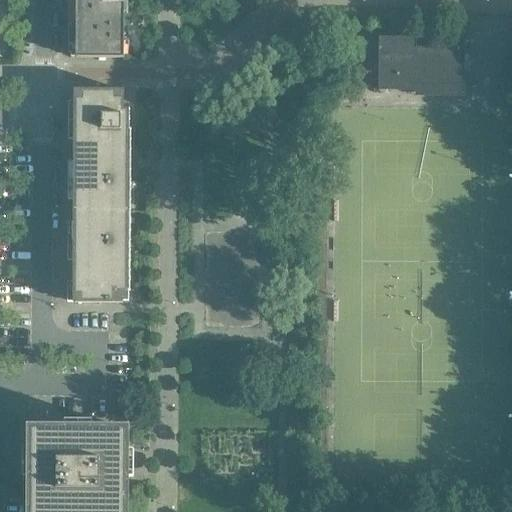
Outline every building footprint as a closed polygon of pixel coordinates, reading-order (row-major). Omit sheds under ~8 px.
[(71,0),(71,29),(76,29),(76,58),(124,58),(124,12),(126,12),(126,14),(128,14),(128,0),(71,0)] [(464,85),(464,66),(464,47),(415,47),(415,37),(378,37),(378,91),(416,91),(416,85),(464,85)] [(214,102),(215,88),(200,88),(199,101),(214,102)] [(123,290),(123,182),(124,130),(129,131),(129,130),(130,130),(129,129),(129,111),(130,110),(129,109),(124,109),(124,90),(76,90),(75,303),(123,303),(123,301),(128,301),(129,301),(129,300),(128,300),(128,291),(129,291),(129,290),(128,290),(123,290)] [(125,511),(126,429),(30,428),(29,511),(125,511)]
